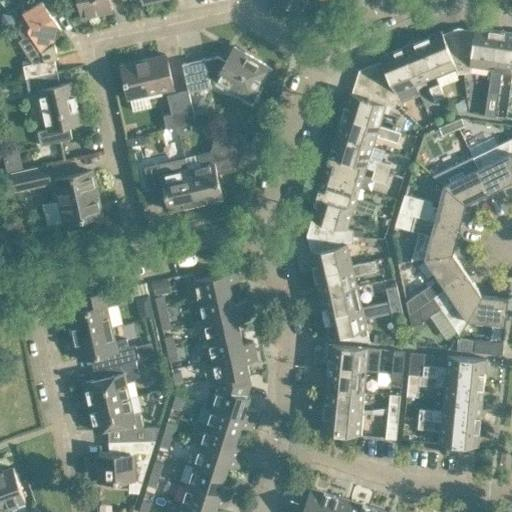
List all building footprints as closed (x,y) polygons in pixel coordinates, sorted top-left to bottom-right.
[(32,62),(23,64),(26,77),(57,70),(55,59),(53,52),(56,51),(55,44),(58,42),(61,29),(42,0),(40,0),(23,11),(27,17),(21,20),(19,31),(23,37),(18,40),(32,62)] [(79,0),(83,15),(106,10),(103,0),(79,0)] [(283,0),(300,10),(306,0),(283,0)] [(464,72),(469,71),(470,65),(491,68),(497,29),(475,26),(474,29),(458,27),(464,72)] [(458,78),(456,73),(464,72),(458,27),(443,33),(442,30),(421,39),(436,75),(438,83),(440,85),(458,78)] [(488,90),(498,92),(501,69),(511,71),(511,31),(497,29),(491,68),(488,90)] [(436,75),(421,39),(401,47),(416,83),(436,75)] [(382,60),(360,69),(395,101),(398,96),(399,99),(419,91),(416,83),(401,47),(380,55),(382,60)] [(205,57),(182,63),(188,89),(189,89),(189,90),(211,86),(209,78),(252,104),(263,86),(261,84),(271,67),(245,52),(242,56),(232,50),(226,60),(218,56),(205,60),(205,57)] [(121,64),(129,97),(174,87),(166,54),(121,64)] [(342,112),(380,124),(386,104),(391,106),(395,101),(360,69),(352,92),(349,91),(342,112)] [(60,83),(57,70),(26,77),(29,92),(39,89),(47,127),(38,130),(41,144),(72,137),(69,124),(81,121),(72,81),(60,83)] [(440,85),(438,83),(429,87),(434,100),(445,96),(440,85)] [(189,90),(189,89),(188,89),(167,94),(171,113),(163,114),(167,127),(195,121),(189,90)] [(453,114),(467,107),(464,98),(449,104),(453,114)] [(392,128),(380,124),(342,112),(335,133),(373,145),(377,134),(397,141),(400,131),(392,128)] [(464,124),(461,117),(450,121),(453,129),(464,124)] [(438,126),(442,134),(453,129),(450,121),(438,126)] [(256,130),(252,142),(261,145),(265,133),(256,130)] [(198,153),(201,165),(188,168),(196,203),(223,197),(217,172),(237,168),(246,140),(216,131),(210,150),(198,153)] [(373,169),(374,168),(387,172),(390,162),(370,156),(373,145),(335,133),(329,154),(367,166),(373,169)] [(511,136),(472,156),(478,167),(489,191),(511,179),(511,136)] [(329,154),(322,175),(361,186),(367,166),(329,154)] [(489,191),(478,167),(472,156),(433,174),(444,183),(466,202),(489,191)] [(164,189),(169,209),(196,203),(188,168),(175,171),(172,159),(144,165),(150,192),(164,189)] [(47,163),(12,171),(16,190),(51,182),(47,163)] [(371,177),(385,182),(387,172),(374,168),(373,169),(371,177)] [(90,170),(54,178),(64,222),(102,213),(97,194),(95,194),(90,170)] [(375,214),(378,203),(357,197),(361,186),(322,175),(316,195),(354,207),(375,214)] [(466,202),(444,183),(438,205),(432,204),(433,200),(405,192),(399,210),(414,215),(460,227),(466,202)] [(352,235),(352,229),(348,227),(354,207),(316,195),(309,217),(312,218),(307,234),(352,235)] [(411,259),(424,257),(453,252),(460,227),(414,215),(410,229),(418,231),(411,259)] [(348,243),(353,241),(352,235),(307,234),(311,250),(309,251),(314,272),(352,264),(348,243)] [(434,296),(433,296),(467,273),(453,252),(424,257),(439,278),(406,300),(409,311),(417,310),(416,308),(419,306),(434,296)] [(376,270),(374,259),(352,264),(314,272),(319,294),(357,285),(355,275),(376,270)] [(195,279),(199,298),(200,299),(232,292),(229,281),(240,279),(237,269),(195,279)] [(441,307),(459,332),(467,319),(482,294),(467,273),(433,296),(434,296),(419,306),(416,308),(417,310),(409,311),(412,324),(422,322),(422,320),(441,307)] [(168,278),(153,281),(156,293),(170,290),(168,278)] [(69,311),(74,335),(112,326),(107,304),(133,298),(130,285),(98,293),(100,304),(69,311)] [(357,285),(319,294),(323,315),(362,306),(357,285)] [(396,285),(386,287),(389,300),(399,298),(396,285)] [(234,302),(232,292),(200,299),(204,319),(247,309),(245,300),(234,302)] [(164,294),(155,296),(158,309),(167,307),(164,294)] [(508,297),(482,294),(467,319),(505,323),(508,297)] [(391,313),(402,311),(399,298),(389,300),(391,313)] [(350,342),(370,342),(367,328),(362,306),(323,315),(328,336),(339,334),(341,341),(350,342)] [(162,328),(171,326),(167,307),(158,309),(162,328)] [(249,319),(247,309),(204,319),(209,339),(241,332),(238,321),(249,319)] [(79,358),(104,353),(107,364),(133,358),(139,357),(136,344),(129,346),(127,338),(115,341),(112,326),(74,335),(79,358)] [(241,332),(209,339),(213,359),(256,349),(254,340),(243,342),(241,332)] [(163,336),(166,349),(175,346),(172,333),(163,336)] [(474,350),(482,351),(502,353),(503,341),(475,338),(474,350)] [(329,343),(327,365),(366,369),(369,346),(329,343)] [(169,361),(178,359),(175,346),(166,349),(169,361)] [(258,359),(256,349),(213,359),(218,379),(249,372),(250,372),(247,361),(258,359)] [(392,371),(402,372),(404,350),(394,349),(393,358),(392,371)] [(424,364),(423,375),(445,377),(445,376),(484,380),(487,358),(447,354),(446,366),(424,364)] [(84,380),(90,405),(129,396),(126,381),(137,376),(133,358),(107,364),(109,375),(84,380)] [(327,365),(325,386),(364,390),(366,369),(327,365)] [(173,373),(175,384),(184,382),(181,370),(173,373)] [(390,384),(401,386),(402,372),(392,371),(390,384)] [(219,385),(213,405),(254,418),(257,409),(247,406),(250,395),(247,394),(251,382),(249,372),(218,379),(219,385)] [(418,396),(418,395),(420,374),(408,373),(406,395),(418,396)] [(167,375),(155,378),(157,390),(170,387),(167,375)] [(484,380),(445,376),(445,377),(443,398),(482,402),(484,380)] [(325,386),(323,408),(362,412),(364,390),(325,386)] [(390,392),(388,414),(399,415),(401,394),(390,392)] [(175,393),(171,407),(180,409),(183,396),(175,393)] [(123,423),(124,429),(125,440),(155,439),(160,425),(143,424),(140,411),(133,412),(129,396),(90,405),(95,429),(123,423)] [(420,407),(419,410),(419,417),(480,423),(482,402),(443,398),(442,409),(420,407)] [(241,424),(251,428),(254,418),(213,405),(207,425),(238,435),(241,424)] [(360,434),(362,412),(323,408),(321,430),(360,434)] [(388,414),(386,437),(396,438),(399,415),(388,414)] [(478,445),(480,423),(419,417),(418,427),(440,429),(439,442),(478,445)] [(176,423),(167,420),(163,432),(172,435),(176,423)] [(245,448),(234,445),(238,435),(207,425),(200,444),(242,457),(245,448)] [(159,445),(168,447),(172,435),(163,432),(159,445)] [(142,482),(156,439),(155,439),(125,440),(109,440),(109,454),(97,454),(98,479),(133,478),(133,479),(142,482)] [(229,463),(239,467),(242,457),(200,444),(194,464),(226,474),(229,463)] [(154,459),(151,472),(160,474),(163,462),(154,459)] [(222,484),(226,474),(194,464),(188,483),(230,496),(233,487),(222,484)] [(0,470),(0,511),(15,511),(13,505),(26,500),(13,466),(0,470)] [(147,484),(156,487),(160,474),(151,472),(147,484)] [(188,483),(182,503),(211,511),(213,511),(217,502),(227,505),(230,496),(188,483)] [(302,511),(323,511),(330,493),(310,486),(302,511)] [(345,511),(350,499),(330,493),(323,511),(345,511)] [(142,498),(138,511),(139,511),(147,511),(151,501),(142,498)] [(367,511),(369,505),(350,499),(345,511),(367,511)] [(211,511),(182,503),(178,511),(211,511)]
